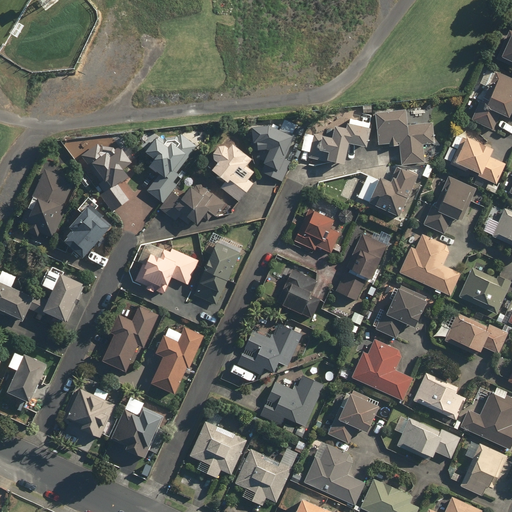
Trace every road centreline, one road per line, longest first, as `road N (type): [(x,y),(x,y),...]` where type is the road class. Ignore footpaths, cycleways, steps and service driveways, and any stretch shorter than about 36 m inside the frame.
road 1 (residential): [(144,511),(295,180)]
road 2 (residential): [(124,243),(25,464)]
